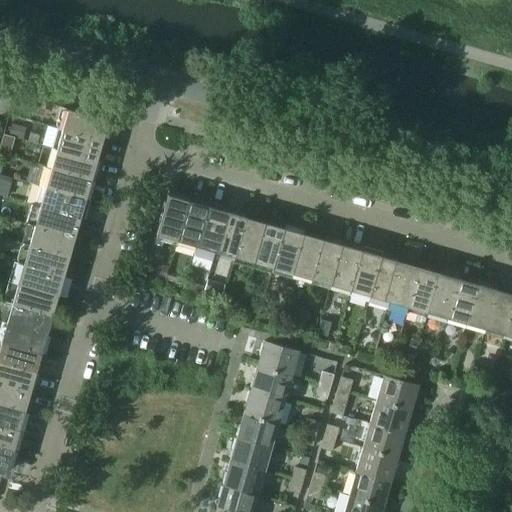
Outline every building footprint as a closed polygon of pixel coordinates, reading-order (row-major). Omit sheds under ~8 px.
[(21,98),(19,109),(28,111),(31,100),(21,98)] [(68,108),(62,129),(102,141),(108,120),(68,108)] [(13,124),(10,135),(23,139),(26,128),(13,124)] [(62,129),(56,149),(97,160),(102,141),(62,129)] [(4,134),(0,146),(0,152),(10,156),(15,137),(4,134)] [(56,149),(51,168),(91,180),(97,160),(56,149)] [(51,168),(45,187),(86,199),(91,180),(51,168)] [(0,194),(7,196),(12,179),(0,175),(0,194)] [(45,187),(40,206),(80,218),(86,199),(45,187)] [(156,234),(177,240),(189,200),(168,194),(156,234)] [(177,240),(197,245),(208,205),(189,200),(177,240)] [(214,258),(216,251),(227,211),(208,205),(197,245),(195,252),(214,258)] [(40,206),(34,226),(75,237),(80,218),(40,206)] [(216,251),(235,257),(246,216),(227,211),(216,251)] [(235,257),(254,262),(266,222),(246,216),(235,257)] [(254,262),(273,268),(285,227),(266,222),(254,262)] [(34,226),(29,245),(69,256),(75,237),(34,226)] [(273,268),(293,273),(304,233),(285,227),(273,268)] [(293,273),(312,279),(323,239),(304,233),(293,273)] [(312,279),(331,284),(343,244),(323,239),(312,279)] [(331,284),(350,290),(362,250),(343,244),(331,284)] [(29,245),(23,264),(64,276),(69,256),(29,245)] [(350,290),(370,295),(381,255),(362,250),(350,290)] [(370,295),(389,301),(400,261),(381,255),(370,295)] [(14,261),(9,281),(58,295),(64,276),(23,264),(14,261)] [(406,314),(408,306),(419,266),(400,261),(389,301),(387,308),(406,314)] [(152,265),(148,278),(165,283),(168,269),(152,265)] [(408,306),(427,312),(439,272),(419,266),(408,306)] [(427,312),(446,317),(458,277),(439,272),(427,312)] [(446,317),(466,323),(477,283),(458,277),(446,317)] [(3,300),(12,303),(53,314),(58,295),(9,281),(3,300)] [(208,282),(204,294),(222,299),(225,287),(208,282)] [(466,323),(485,328),(496,288),(477,283),(466,323)] [(485,328),(504,334),(511,306),(511,292),(496,288),(485,328)] [(12,303),(7,322),(47,333),(53,314),(12,303)] [(318,333),(327,336),(331,323),(322,320),(318,333)] [(7,322),(1,341),(42,353),(47,333),(7,322)] [(305,324),(299,323),(296,333),(302,335),(305,324)] [(264,340),(257,365),(292,375),(299,350),(264,340)] [(1,341),(0,345),(0,361),(36,372),(42,353),(1,341)] [(409,342),(407,350),(415,352),(417,345),(409,342)] [(383,355),(385,352),(383,349),(380,347),(377,348),(376,352),(377,355),(380,356),(383,355)] [(423,369),(426,360),(415,357),(413,365),(423,369)] [(0,361),(0,382),(31,391),(36,372),(0,361)] [(257,365),(250,389),(285,399),(292,375),(257,365)] [(322,371),(319,383),(330,386),(334,374),(322,371)] [(383,375),(376,399),(411,409),(418,385),(383,375)] [(341,377),(338,388),(349,392),(353,380),(341,377)] [(0,382),(0,403),(25,410),(31,391),(0,382)] [(330,386),(319,383),(316,395),(327,398),(330,386)] [(349,392),(338,388),(331,412),(342,416),(349,392)] [(250,389),(243,413),(278,423),(285,399),(250,389)] [(376,399),(369,423),(404,433),(411,409),(376,399)] [(0,423),(20,430),(25,410),(0,403),(0,423)] [(243,413),(237,437),(271,447),(278,423),(243,413)] [(309,419),(305,431),(317,434),(320,422),(309,419)] [(0,423),(0,444),(14,449),(20,430),(0,423)] [(369,423),(363,447),(397,457),(404,433),(369,423)] [(328,424),(324,436),(336,440),(339,427),(328,424)] [(317,434),(305,431),(302,442),(313,446),(317,434)] [(336,440),(324,436),(321,448),(332,451),(336,440)] [(237,437),(230,460),(264,470),(271,447),(237,437)] [(14,449),(0,444),(0,467),(8,470),(14,449)] [(363,447),(356,471),(390,481),(397,457),(363,447)] [(230,460),(223,484),(258,494),(264,470),(230,460)] [(295,466),(292,478),(303,481),(306,469),(295,466)] [(314,471),(311,484),(322,487),(325,475),(314,471)] [(356,471),(349,495),(384,505),(390,481),(356,471)] [(303,481),(292,478),(288,490),(300,493),(303,481)] [(223,484),(216,508),(229,511),(252,511),(258,494),(223,484)] [(322,487),(311,484),(307,495),(319,499),(322,487)] [(349,495),(343,511),(381,511),(384,505),(349,495)]
